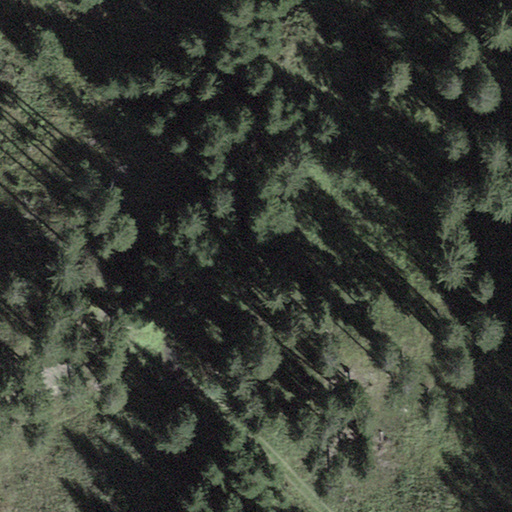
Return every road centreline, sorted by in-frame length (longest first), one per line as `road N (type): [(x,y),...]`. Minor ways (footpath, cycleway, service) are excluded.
road 1 (track): [(130,0),(142,17),(221,64),(249,97),(235,230),(171,340),(179,380),(243,511)]
road 2 (track): [(329,511),(241,424),(179,380)]
